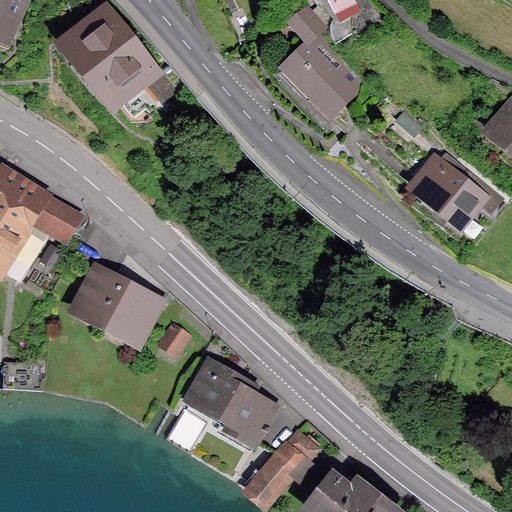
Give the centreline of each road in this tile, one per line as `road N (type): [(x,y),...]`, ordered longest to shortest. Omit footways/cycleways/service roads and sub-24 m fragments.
road 1 (secondary): [(469,511),(372,440),(74,169),(0,123)]
road 2 (tertiary): [(148,0),(274,140),(345,203),(418,258),(511,307)]
